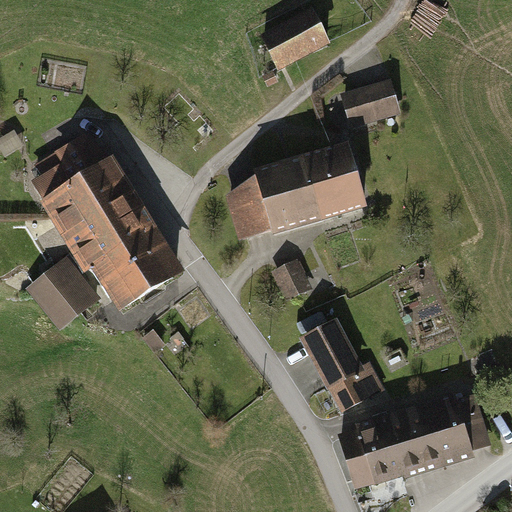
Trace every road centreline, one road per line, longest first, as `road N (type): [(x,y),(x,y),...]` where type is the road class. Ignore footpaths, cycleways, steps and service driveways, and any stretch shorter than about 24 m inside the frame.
road 1 (residential): [(344,511),(328,461),(180,249),(177,218),(203,179),(308,89)]
road 2 (track): [(397,0),(379,33),(308,89)]
